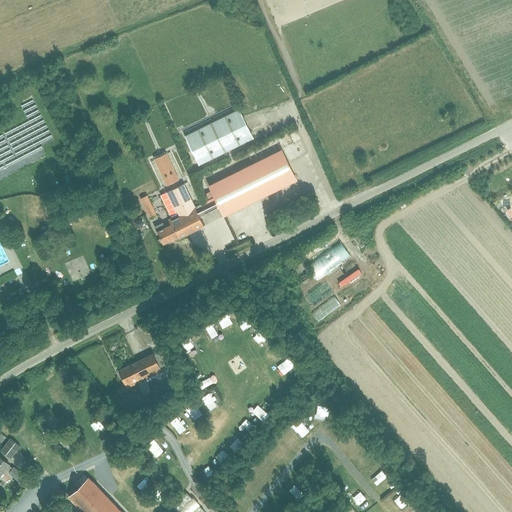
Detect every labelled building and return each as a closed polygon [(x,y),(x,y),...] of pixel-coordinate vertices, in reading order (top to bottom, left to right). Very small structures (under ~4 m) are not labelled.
[(186,134),(200,163),(255,137),(240,108),(186,134)] [(224,215),(297,179),(282,149),(209,184),(224,215)] [(154,159),(166,186),(179,180),(167,153),(154,159)] [(170,222),(156,229),(163,242),(179,234),(180,237),(203,225),(198,215),(205,212),(201,202),(194,206),(183,183),(160,194),(171,217),(168,218),(170,222)] [(150,219),(157,215),(147,195),(140,198),(145,208),(150,219)] [(313,277),(347,255),(339,242),(305,265),(313,277)] [(363,258),(372,255),(369,246),(360,248),(363,258)] [(344,271),(354,263),(350,259),(341,267),(344,271)] [(145,380),(162,372),(153,353),(118,370),(125,385),(138,379),(145,395),(151,392),(145,380)] [(199,356),(190,359),(193,365),(201,362),(199,356)] [(268,364),(260,373),(264,377),(273,368),(268,364)] [(59,373),(49,381),(56,390),(66,381),(59,373)] [(201,389),(210,384),(206,376),(197,380),(201,389)] [(35,393),(23,403),(31,413),(43,402),(35,393)] [(85,409),(92,403),(85,396),(79,402),(85,409)] [(186,418),(195,415),(191,402),(181,405),(186,418)] [(40,421),(46,429),(57,421),(51,413),(40,421)] [(98,414),(93,419),(99,426),(104,421),(98,414)] [(330,417),(323,423),(331,431),(338,425),(330,417)] [(57,440),(62,446),(72,437),(67,431),(57,440)] [(1,450),(11,458),(21,446),(10,438),(1,450)] [(223,448),(233,452),(237,443),(227,439),(223,448)] [(376,461),(368,452),(361,459),(369,468),(376,461)] [(136,461),(129,453),(123,458),(130,467),(136,461)] [(333,466),(325,454),(318,460),(327,471),(333,466)] [(20,481),(25,475),(23,473),(18,469),(14,467),(13,468),(9,465),(10,464),(0,456),(0,476),(6,469),(10,472),(9,473),(20,481)] [(254,463),(245,474),(254,481),(263,471),(254,463)] [(141,473),(133,479),(138,486),(146,480),(141,473)] [(84,511),(122,511),(89,477),(69,496),(84,511)] [(152,499),(158,506),(168,498),(162,491),(152,499)] [(351,491),(345,496),(352,504),(357,499),(351,491)] [(393,492),(386,497),(393,506),(400,501),(393,492)] [(203,511),(204,511),(199,505),(197,507),(190,500),(192,499),(186,493),(173,506),(178,511),(203,511)]
